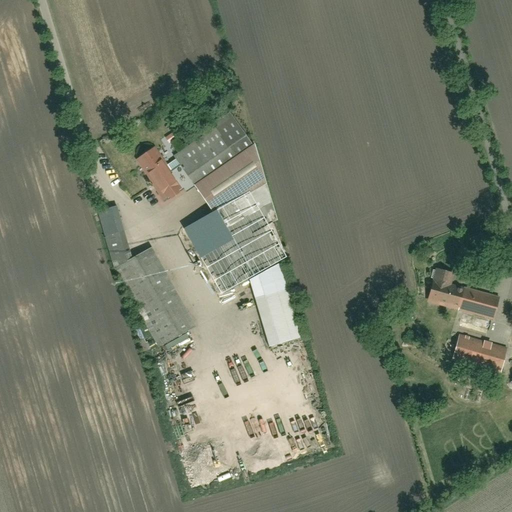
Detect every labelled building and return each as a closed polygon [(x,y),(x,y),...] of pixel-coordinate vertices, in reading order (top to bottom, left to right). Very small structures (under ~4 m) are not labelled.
[(181,199),(197,188),(216,214),(187,231),(223,299),(254,282),(272,349),(305,341),(285,265),(289,263),(272,184),(254,143),(228,118),(174,156),(179,162),(170,168),(160,150),(138,163),(162,205),(179,195),(181,199)] [(152,243),(137,251),(119,206),(98,214),(117,261),(115,262),(161,353),(199,334),(152,243)] [(500,300),(465,289),(469,277),(440,268),(430,303),(493,322),(500,300)] [(463,338),(456,364),(500,375),(507,348),(463,338)] [(458,374),(454,387),(490,397),(493,384),(458,374)]
